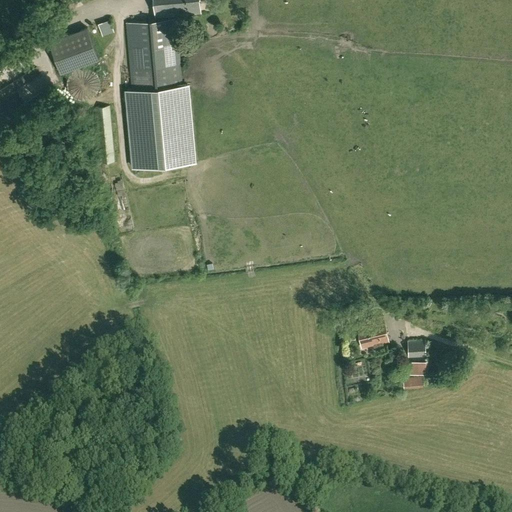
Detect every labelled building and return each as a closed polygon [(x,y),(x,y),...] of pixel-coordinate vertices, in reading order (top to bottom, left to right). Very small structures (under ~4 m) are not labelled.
[(199,0),(154,0),(156,16),(201,12),(199,0)] [(193,84),(183,84),(177,18),(127,22),(133,89),(127,89),(133,169),(199,163),(193,84)] [(110,19),(98,23),(102,36),(114,32),(110,19)] [(100,59),(88,28),(50,43),(62,74),(100,59)] [(88,67),(84,67),(80,68),(76,69),(72,72),(70,76),(68,80),(68,84),(69,88),(70,92),(73,96),(77,98),(81,100),(85,100),(89,99),(93,97),(97,95),(99,91),(101,87),(101,83),(100,78),(98,75),(96,71),(92,69),(88,67)] [(115,146),(101,146),(101,157),(116,157),(115,146)] [(374,346),(383,344),(382,342),(389,340),(383,316),(357,322),(363,347),(374,344),(374,346)] [(408,340),(408,357),(426,356),(425,339),(408,340)] [(428,360),(407,362),(408,375),(429,373),(428,360)] [(423,375),(403,376),(404,389),(425,387),(423,375)]
